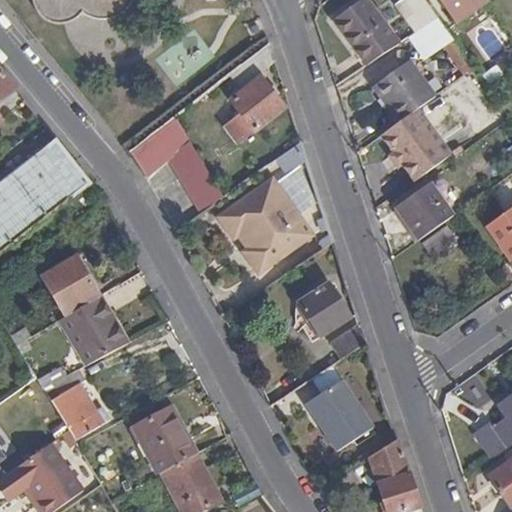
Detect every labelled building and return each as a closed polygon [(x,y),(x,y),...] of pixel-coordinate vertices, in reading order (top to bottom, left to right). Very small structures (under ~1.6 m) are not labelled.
[(33,0),(34,7),(37,13),(40,17),(49,23),(57,24),(68,24),(73,21),(83,12),(87,16),(94,19),(100,20),(114,19),(122,15),(129,10),(134,2),(134,0),(33,0)] [(365,0),(362,0),(336,20),(367,65),(396,44),(365,0)] [(426,0),(407,0),(429,31),(443,24),(426,0)] [(487,1),(486,0),(442,0),(458,22),(487,1)] [(274,62),(268,45),(230,75),(238,87),(274,62)] [(511,54),(498,64),(509,79),(511,76),(511,54)] [(376,86),(401,123),(419,111),(437,98),(410,61),(376,86)] [(0,73),(0,122),(1,122),(0,119),(0,101),(14,90),(0,73)] [(474,77),(438,89),(452,129),(488,117),(474,77)] [(259,80),(230,102),(255,132),(283,109),(259,80)] [(451,156),(419,111),(401,123),(383,136),(395,153),(403,165),(415,182),(451,156)] [(177,117),(132,152),(147,178),(171,161),(203,215),(225,199),(199,155),(177,117)] [(0,181),(0,253),(90,182),(54,139),(0,181)] [(286,173),(301,159),(290,147),(275,161),(286,173)] [(395,153),(391,156),(399,167),(403,165),(395,153)] [(274,178),(219,218),(235,240),(239,237),(248,249),(243,252),(259,274),(313,235),(274,178)] [(398,209),(419,241),(453,217),(430,187),(398,209)] [(511,211),(489,227),(511,260),(511,211)] [(448,229),(425,245),(433,256),(456,241),(448,229)] [(66,317),(100,298),(77,258),(43,277),(66,317)] [(329,284),(299,305),(320,337),(350,318),(329,284)] [(127,345),(100,298),(66,317),(57,323),(84,368),(127,345)] [(366,343),(360,325),(331,345),(340,360),(366,343)] [(26,329),(11,336),(17,345),(30,338),(26,329)] [(81,370),(44,389),(50,398),(61,418),(70,432),(74,441),(110,419),(102,407),(95,410),(80,385),(87,382),(81,370)] [(329,370),(291,388),(296,399),(334,380),(329,370)] [(44,389),(37,379),(27,386),(39,405),(50,398),(44,389)] [(341,380),(307,402),(340,451),(373,429),(341,380)] [(511,398),(501,406),(511,420),(511,419),(511,398)] [(197,454),(200,452),(176,407),(169,411),(184,440),(189,438),(197,454)] [(135,429),(159,475),(162,473),(197,454),(189,438),(184,440),(169,411),(135,429)] [(70,432),(61,418),(37,434),(47,448),(58,440),(70,432)] [(511,446),(511,419),(511,420),(497,431),(492,424),(478,434),(495,459),(511,446)] [(421,511),(421,510),(397,437),(369,457),(387,511),(421,511)] [(47,448),(5,478),(18,496),(37,483),(57,510),(91,486),(58,440),(47,448)] [(196,511),(221,499),(197,454),(162,473),(183,511),(196,511)] [(511,461),(491,477),(511,506),(511,461)] [(356,480),(349,471),(341,478),(347,487),(356,480)] [(341,478),(323,492),(329,499),(347,487),(341,478)] [(241,507),(263,496),(258,487),(236,498),(241,507)]
